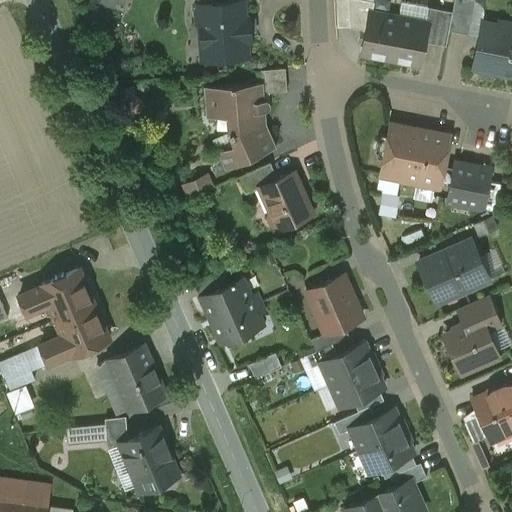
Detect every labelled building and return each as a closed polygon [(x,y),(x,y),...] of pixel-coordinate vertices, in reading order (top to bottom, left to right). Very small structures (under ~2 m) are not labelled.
[(216,0),(199,1),(200,5),(195,10),(196,20),(201,25),(202,43),(216,42),(218,58),(247,55),(245,39),(252,38),(250,16),(244,16),(242,0),(216,0)] [(373,0),(347,0),(349,26),(365,29),(369,9),(372,10),(373,0)] [(474,0),(453,0),(452,10),(448,29),(468,33),(474,0)] [(452,10),(427,5),(424,20),(428,21),(424,40),(445,44),(448,29),(452,10)] [(372,10),(369,9),(365,29),(360,52),(390,58),(398,15),(372,10)] [(424,20),(398,15),(390,58),(419,64),(424,40),(428,21),(424,20)] [(497,32),(480,29),(473,66),(509,73),(511,57),(511,22),(499,20),(497,32)] [(285,68),(257,70),(258,81),(263,81),(264,92),(287,90),(285,68)] [(258,81),(203,86),(206,116),(232,114),(233,127),(232,127),(230,128),(230,130),(230,131),(232,133),(234,132),(238,140),(217,149),(225,167),(276,145),(266,122),(265,109),(266,109),(268,108),(270,107),(271,106),(271,105),(271,103),(271,102),(271,100),(270,99),(268,98),(266,98),(261,98),(261,93),(264,92),(263,81),(258,81)] [(448,134),(390,123),(388,135),(382,134),(377,140),(375,148),(378,155),(383,156),(381,172),(400,175),(403,180),(434,186),(439,182),(448,134)] [(491,168),(453,160),(446,200),(495,209),(500,182),(488,179),(491,168)] [(270,161),(237,176),(244,192),(259,186),(259,185),(277,177),(270,161)] [(277,177),(259,185),(259,186),(271,211),(269,216),(272,223),(277,226),(278,228),(312,213),(293,170),(277,177)] [(184,180),(190,196),(216,187),(211,171),(184,180)] [(491,214),(473,222),(478,234),(497,226),(491,214)] [(470,238),(418,261),(435,301),(488,277),(470,238)] [(80,268),(67,273),(65,270),(53,275),(54,278),(38,285),(39,287),(18,296),(24,312),(45,303),(58,336),(38,345),(44,360),(64,352),(65,353),(81,346),(82,349),(92,345),(92,343),(108,336),(80,268)] [(342,273),(306,289),(324,331),(325,332),(344,324),(362,316),(342,273)] [(231,280),(200,294),(209,315),(250,297),(253,303),(260,300),(257,292),(250,295),(242,276),(234,279),(233,278),(231,279),(231,280)] [(498,315),(489,294),(456,308),(462,322),(480,314),(484,322),(498,315)] [(250,297),(209,315),(221,341),(262,322),(258,311),(264,308),(260,300),(253,303),(250,297)] [(462,322),(453,326),(454,329),(444,334),(461,371),(498,355),(484,322),(480,314),(462,322)] [(344,324),(325,332),(324,331),(310,337),(316,349),(332,342),(349,335),(344,324)] [(336,353),(319,361),(319,362),(320,362),(321,362),(330,382),(376,362),(373,356),(372,356),(370,357),(364,343),(365,342),(365,341),(336,353)] [(316,349),(306,353),(311,365),(319,362),(319,361),(336,353),(332,342),(316,349)] [(144,343),(97,362),(102,375),(113,371),(128,407),(164,392),(144,343)] [(275,350),(249,362),(255,376),(281,364),(275,350)] [(376,362),(330,382),(339,403),(338,404),(339,405),(353,399),(378,387),(384,385),(383,383),(382,384),(376,370),(378,369),(379,368),(376,362)] [(511,379),(510,380),(503,381),(497,384),(511,418),(511,379)] [(511,429),(511,418),(497,384),(491,387),(485,391),(472,397),(479,414),(488,434),(490,439),(511,429)] [(378,387),(353,399),(358,410),(369,404),(383,398),(378,387)] [(358,410),(334,420),(339,432),(349,428),(348,427),(374,415),(369,404),(358,410)] [(374,415),(348,427),(349,428),(350,427),(360,448),(405,428),(403,422),(402,422),(400,423),(393,408),(395,408),(394,407),(374,415)] [(479,414),(463,421),(472,441),(488,434),(479,414)] [(107,423),(66,425),(67,440),(108,438),(107,423)] [(162,424),(120,441),(140,490),(182,473),(162,424)] [(405,428),(360,448),(369,469),(367,470),(368,471),(379,466),(411,452),(414,450),(413,449),(412,450),(405,435),(408,435),(408,434),(405,428)] [(411,452),(379,466),(384,477),(391,474),(416,463),(411,452)] [(416,463),(391,474),(395,485),(410,478),(412,481),(426,475),(420,461),(416,463)] [(395,485),(377,493),(385,511),(407,511),(408,511),(422,505),(412,481),(410,478),(395,485)] [(385,511),(377,493),(348,506),(350,511),(385,511)] [(46,511),(47,502),(0,496),(0,511),(46,511)]
